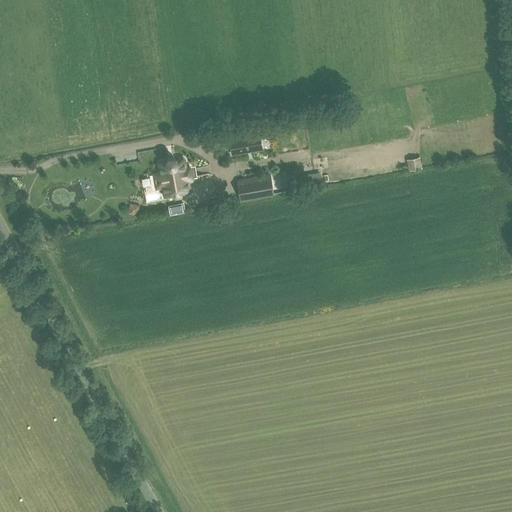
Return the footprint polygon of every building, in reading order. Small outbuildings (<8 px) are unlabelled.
[(223,139),(221,127),(210,129),(212,140),(223,139)] [(261,148),(259,134),(230,139),(232,153),(261,148)] [(192,178),(192,177),(191,169),(190,169),(190,168),(189,168),(189,167),(188,167),(185,168),(184,160),(183,159),(182,159),(176,160),(176,159),(176,158),(175,158),(174,157),(173,157),(173,156),(168,157),(168,158),(167,159),(166,160),(166,161),(166,162),(160,163),(159,163),(159,164),(159,165),(164,194),(164,195),(165,195),(165,196),(166,196),(173,194),(173,196),(173,197),(174,197),(174,198),(175,198),(176,198),(180,197),(181,197),(181,196),(181,195),(181,193),(187,192),(188,192),(188,191),(189,191),(189,190),(187,180),(190,179),(191,179),(192,179),(192,178)] [(269,183),(267,171),(266,167),(236,173),(239,192),(270,186),(269,183)] [(162,193),(149,195),(151,204),(164,202),(162,193)]
